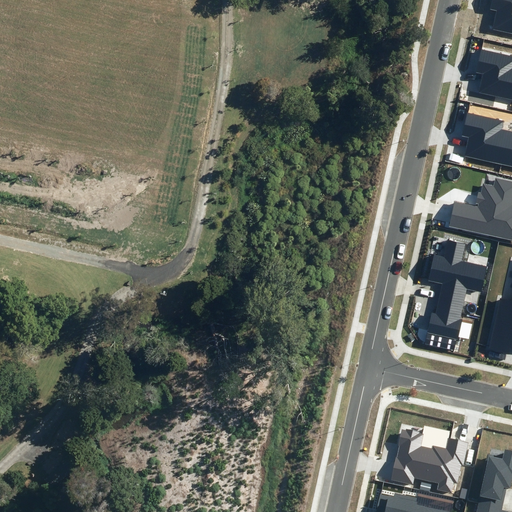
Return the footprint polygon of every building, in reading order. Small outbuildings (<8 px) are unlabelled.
[(492,29),(511,33),(511,0),(491,0),(490,9),(496,10),(492,29)] [(478,92),(511,99),(511,55),(481,49),(476,72),(483,73),(478,92)] [(464,156),(511,166),(511,130),(502,129),(504,120),(467,112),(462,135),(469,137),(464,156)] [(449,226),(511,240),(511,181),(496,178),(494,185),(483,183),(481,192),(479,192),(476,203),(479,204),(478,207),(455,202),(449,226)] [(482,292),(488,266),(462,260),(466,243),(449,239),(445,257),(434,255),(429,281),(442,283),(436,313),(431,312),(424,344),(454,351),(456,339),(458,340),(462,319),(460,319),(467,289),(482,292)] [(510,347),(511,347),(511,299),(511,300),(500,297),(489,349),(508,353),(510,347)] [(437,490),(452,493),(454,483),(457,483),(461,464),(463,464),(468,443),(450,439),(447,450),(434,447),(434,450),(420,447),(423,434),(420,433),(420,431),(405,428),(405,429),(401,429),(390,480),(413,485),(415,479),(438,483),(437,490)] [(478,502),(502,508),(506,488),(510,488),(511,480),(511,450),(505,449),(503,457),(488,454),(478,502)] [(451,511),(452,511),(417,504),(417,502),(417,498),(395,493),(394,497),(380,494),(376,511),(451,511)] [(502,508),(478,502),(476,511),(507,511),(508,511),(502,510),(502,508)]
